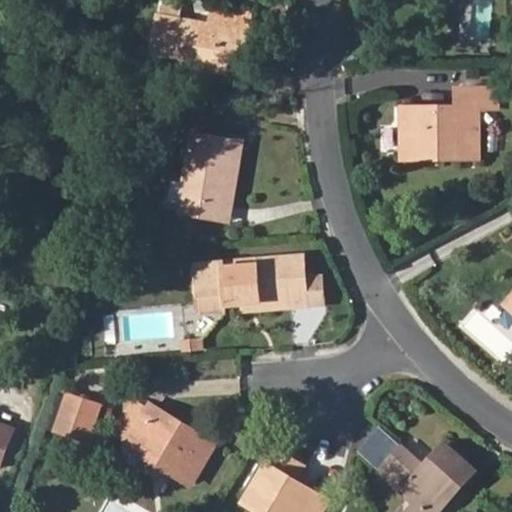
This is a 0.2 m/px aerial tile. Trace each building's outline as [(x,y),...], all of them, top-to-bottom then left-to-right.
[(191,70),(228,76),(236,33),(248,35),(251,19),(213,12),(210,29),(159,21),(154,56),(192,63),(191,70)] [(456,149),(457,159),(477,158),(477,106),(495,105),(495,87),(458,89),(457,107),(399,109),(400,161),(420,160),(420,150),(456,149)] [(178,216),(219,223),(233,143),(192,135),(178,216)] [(233,143),(219,223),(230,225),(245,145),(233,143)] [(420,160),(457,159),(456,149),(420,150),(420,160)] [(287,299),(288,308),(309,307),(305,265),(285,267),(284,258),(221,263),(197,265),(199,295),(224,292),(225,304),(248,302),(287,299)] [(249,312),(288,308),(287,299),(248,302),(249,312)] [(184,353),(206,350),(204,337),(182,340),(184,353)] [(47,437),(76,450),(92,414),(63,401),(47,437)] [(164,429),(169,421),(151,413),(147,421),(164,429)] [(166,468),(163,474),(196,491),(218,446),(169,421),(164,429),(147,421),(133,414),(118,444),(132,451),(122,470),(140,479),(146,466),(149,460),(166,468)] [(0,461),(12,430),(0,425),(0,461)] [(400,450),(377,476),(415,511),(439,511),(450,501),(443,495),(451,486),(457,492),(474,475),(443,447),(421,469),(400,450)] [(252,504),(268,511),(270,511),(274,505),(288,511),(327,511),(328,510),(336,493),(300,476),(307,462),(278,449),(252,504)] [(166,468),(149,460),(146,466),(163,474),(166,468)]
